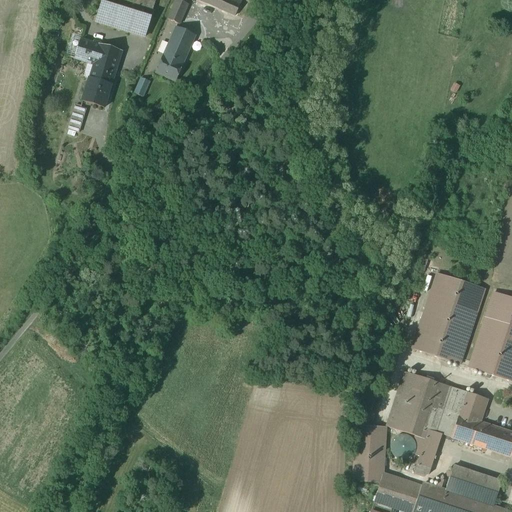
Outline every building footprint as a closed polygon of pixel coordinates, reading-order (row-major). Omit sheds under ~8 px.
[(177,0),(176,0),(168,20),(179,25),(188,5),(177,0)] [(198,0),(235,16),(242,0),(198,0)] [(150,18),(102,4),(96,23),(144,38),(150,18)] [(195,36),(176,28),(164,56),(183,65),(195,36)] [(121,53),(99,46),(99,47),(82,41),(76,59),(94,65),(90,79),(111,86),(121,53)] [(164,56),(163,56),(155,73),(176,82),(183,65),(164,56)] [(111,86),(90,79),(82,102),(104,109),(111,86)] [(149,82),(141,79),(134,94),(143,98),(149,82)] [(75,106),(68,131),(78,134),(86,110),(75,106)] [(484,290),(437,274),(412,350),(459,365),(484,290)] [(511,299),(492,293),(468,366),(511,380),(511,299)] [(451,388),(405,373),(387,428),(415,437),(413,441),(415,443),(415,444),(416,448),(415,452),(415,453),(414,455),(419,457),(428,431),(421,429),(428,406),(443,411),(451,388)] [(443,411),(428,406),(421,429),(428,431),(419,457),(414,475),(423,478),(429,475),(442,435),(470,445),(510,458),(511,450),(511,448),(511,449),(511,448),(511,433),(478,423),(485,399),(451,388),(443,411)] [(371,428),(356,427),(353,482),(380,484),(374,502),(403,511),(413,511),(421,487),(382,474),(385,432),(371,431),(371,428)] [(415,453),(416,448),(415,443),(412,439),(408,436),(403,435),(398,436),(394,439),(391,443),(390,448),(391,453),(394,457),(398,460),(403,461),(408,460),(412,457),(415,453)] [(501,483),(453,467),(445,491),(493,507),(501,483)] [(491,511),(493,507),(445,491),(426,484),(422,485),(421,487),(413,511),(491,511)]
